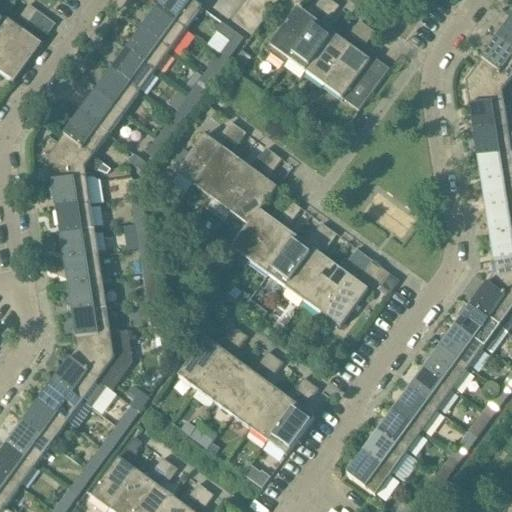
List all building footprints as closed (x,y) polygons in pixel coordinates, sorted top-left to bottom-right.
[(189,0),(166,0),(159,11),(187,32),(203,10),(189,0)] [(264,0),(248,0),(247,2),(267,18),(275,8),(264,0)] [(332,3),(327,0),(322,0),(315,10),(322,16),(332,3)] [(247,2),(239,12),(260,28),(267,18),(247,2)] [(339,9),(332,3),(322,16),(330,22),(339,9)] [(27,25),(36,13),(29,7),(19,20),(27,25)] [(317,24),(298,10),(266,53),(285,68),(289,62),(317,24)] [(159,11),(143,32),(172,53),(187,32),(159,11)] [(232,22),(252,38),(260,28),(239,12),(232,22)] [(27,25),(21,34),(0,61),(0,77),(11,86),(39,47),(28,39),(34,29),(46,38),(55,26),(36,13),(27,25)] [(0,24),(0,61),(21,34),(3,21),(0,24)] [(511,23),(499,42),(511,51),(511,23)] [(335,37),(317,24),(289,62),(307,75),(335,37)] [(358,42),(367,29),(360,24),(350,36),(358,42)] [(222,25),(216,33),(229,42),(219,55),(228,62),(243,41),(222,25)] [(375,35),(367,29),(358,42),(366,48),(375,35)] [(143,32),(128,53),(156,74),(172,53),(143,32)] [(352,50),(335,37),(307,75),(324,88),(352,50)] [(511,51),(499,42),(483,63),(511,83),(511,82),(511,51)] [(352,50),(324,88),(359,113),(378,88),(362,76),(371,64),(352,50)] [(128,53),(113,74),(141,95),(156,74),(128,53)] [(251,59),(242,53),(230,68),(239,75),(251,59)] [(219,55),(209,69),(218,75),(228,62),(219,55)] [(467,84),(471,110),(506,105),(504,93),(511,83),(483,63),(467,84)] [(113,74),(97,95),(125,116),(141,95),(113,74)] [(204,76),(194,90),(202,96),(212,83),(204,76)] [(97,95),(82,117),(109,137),(125,116),(97,95)] [(188,97),(178,111),(187,117),(197,104),(188,97)] [(471,110),(475,136),(510,130),(506,105),(471,110)] [(304,114),(295,107),(291,113),(300,119),(304,114)] [(93,159),(109,137),(82,117),(81,118),(76,116),(70,125),(73,129),(66,138),(93,159)] [(173,118),(162,132),(171,138),(181,125),(173,118)] [(222,137),(230,142),(239,130),(231,124),(222,137)] [(511,129),(510,130),(475,136),(479,162),(511,156),(511,129)] [(239,130),(230,142),(238,148),(247,136),(239,130)] [(176,175),(195,189),(223,151),(204,137),(190,156),(183,151),(179,157),(175,155),(170,162),(180,169),(176,175)] [(66,138),(49,161),(53,186),(88,181),(86,169),(88,167),(97,173),(103,166),(93,159),(66,138)] [(157,139),(147,153),(156,159),(166,146),(157,139)] [(258,163),(265,168),(274,156),(266,150),(258,163)] [(241,164),(223,151),(195,189),(213,203),(241,164)] [(274,156),(265,168),(273,174),(282,162),(274,156)] [(511,183),(511,156),(479,162),(483,188),(511,183)] [(150,168),(142,162),(135,157),(129,165),(144,176),(150,168)] [(241,164),(213,203),(231,215),(259,177),(265,168),(258,163),(251,171),(241,164)] [(107,176),(111,171),(103,166),(97,173),(107,176)] [(260,212),(261,213),(277,191),(268,184),(274,175),(273,174),(265,168),(259,177),(231,215),(248,228),(260,212)] [(88,181),(53,186),(57,212),(92,207),(88,181)] [(130,185),(128,185),(130,202),(141,200),(138,183),(130,185)] [(511,209),(511,183),(483,188),(487,214),(511,209)] [(278,212),(285,218),(294,205),(286,200),(278,212)] [(294,205),(285,218),(293,223),(302,211),(294,205)] [(95,233),(92,207),(57,212),(61,238),(95,233)] [(142,209),(131,211),(134,227),(145,226),(142,209)] [(511,209),(487,214),(491,240),(511,236),(511,209)] [(248,228),(231,250),(250,264),(285,217),(278,212),(277,211),(270,219),(261,213),(260,212),(248,228)] [(268,277),(289,249),(296,239),(288,232),(294,224),(293,223),(285,218),(285,217),(250,264),(268,277)] [(320,243),(321,243),(330,231),(322,226),(313,238),(320,243)] [(330,231),(321,243),(329,249),(338,237),(330,231)] [(65,264),(99,259),(95,233),(61,238),(65,264)] [(146,235),(135,237),(138,253),(149,252),(146,235)] [(511,236),(491,240),(492,249),(495,266),(511,263),(511,236)] [(307,246),(296,239),(289,249),(268,277),(286,290),(320,243),(313,238),(307,246)] [(212,241),(207,247),(217,254),(221,248),(212,241)] [(314,252),(286,290),(303,303),(332,265),(314,252)] [(349,264),(357,270),(366,258),(358,252),(349,264)] [(366,258),(357,270),(365,276),(374,263),(366,258)] [(101,272),(99,259),(65,264),(69,290),(103,285),(112,283),(110,274),(101,272)] [(150,260),(139,262),(142,279),(153,277),(150,260)] [(496,277),(488,288),(511,305),(511,263),(495,266),(496,277)] [(321,316),(350,278),(332,265),(303,303),(321,316)] [(356,269),(350,278),(321,316),(340,330),(369,292),(360,285),(366,276),(365,276),(357,270),(356,269)] [(400,283),(392,277),(384,289),(391,295),(400,283)] [(73,316),(107,311),(103,285),(69,290),(73,316)] [(154,287),(143,289),(146,305),(157,304),(154,287)] [(511,305),(488,288),(473,309),(501,329),(508,335),(511,329),(511,305)] [(245,307),(251,299),(241,292),(235,300),(245,307)] [(508,335),(501,329),(473,309),(472,310),(465,308),(458,318),(462,323),(458,329),(486,349),(493,355),(508,335)] [(73,316),(77,342),(111,337),(107,311),(73,316)] [(158,313),(147,315),(150,332),(151,331),(161,330),(158,313)] [(224,341),(232,346),(241,334),(233,328),(224,341)] [(443,350),(470,371),(486,349),(458,329),(443,350)] [(78,351),(71,361),(99,383),(108,389),(112,392),(132,365),(128,334),(111,337),(77,342),(78,351)] [(232,346),(240,352),(249,340),(241,334),(232,346)] [(206,340),(178,379),(197,392),(225,354),(206,340)] [(443,350),(427,371),(455,392),(470,371),(443,350)] [(225,354),(197,392),(215,405),(243,367),(225,354)] [(260,367),(268,372),(277,360),(269,354),(260,367)] [(268,372),(276,378),(285,366),(277,360),(268,372)] [(71,361),(55,382),(84,403),(92,409),(108,389),(99,383),(71,361)] [(261,380),(243,367),(215,405),(232,418),(261,380)] [(411,393),(439,413),(455,392),(427,371),(411,393)] [(511,380),(509,378),(499,392),(508,398),(511,392),(511,380)] [(261,380),(232,418),(250,431),(279,393),(261,380)] [(296,393),(303,398),(312,386),(304,380),(296,393)] [(40,403),(68,424),(84,403),(55,382),(40,403)] [(303,398),(311,404),(320,392),(312,386),(303,398)] [(134,389),(127,398),(134,404),(132,406),(140,413),(150,400),(134,389)] [(296,406),(279,393),(250,431),(268,444),(296,406)] [(411,393),(396,414),(423,434),(439,413),(411,393)] [(493,399),(484,413),(493,419),(503,406),(493,399)] [(40,403),(24,425),(52,446),(68,424),(40,403)] [(296,406),(268,444),(287,459),(316,420),(296,406)] [(126,414),(116,427),(125,434),(135,420),(126,414)] [(380,435),(408,455),(423,434),(396,414),(380,435)] [(478,421),(468,434),(477,441),(487,427),(478,421)] [(187,424),(181,432),(190,439),(196,431),(187,424)] [(8,446),(36,467),(52,446),(24,425),(8,446)] [(215,441),(198,429),(191,439),(208,451),(215,441)] [(110,435),(100,448),(109,455),(119,441),(110,435)] [(380,435),(365,456),(392,477),(408,455),(380,435)] [(108,511),(109,511),(137,474),(129,468),(135,458),(134,457),(143,445),(135,439),(118,460),(91,499),(108,511)] [(462,442),(452,456),(461,462),(471,449),(462,442)] [(0,457),(0,472),(21,488),(36,467),(8,446),(0,457)] [(212,446),(208,452),(216,457),(220,452),(212,446)] [(95,456),(85,469),(94,476),(104,462),(95,456)] [(376,499),(392,477),(365,456),(348,478),(376,499)] [(162,480),(171,466),(163,461),(154,474),(162,480)] [(447,463),(437,477),(446,483),(456,470),(447,463)] [(179,472),(171,466),(162,480),(169,485),(179,472)] [(247,467),(241,478),(260,488),(266,477),(247,467)] [(21,488),(0,472),(0,505),(5,509),(21,488)] [(137,511),(155,487),(137,474),(109,511),(137,511)] [(79,477),(69,491),(78,497),(88,484),(79,477)] [(431,485),(421,499),(430,505),(440,492),(431,485)] [(164,511),(173,501),(155,487),(137,511),(164,511)] [(198,506),(207,493),(199,487),(190,500),(198,506)] [(215,499),(207,493),(198,506),(205,511),(215,499)] [(63,499),(53,511),(66,511),(72,505),(63,499)] [(188,511),(173,501),(164,511),(188,511)]
